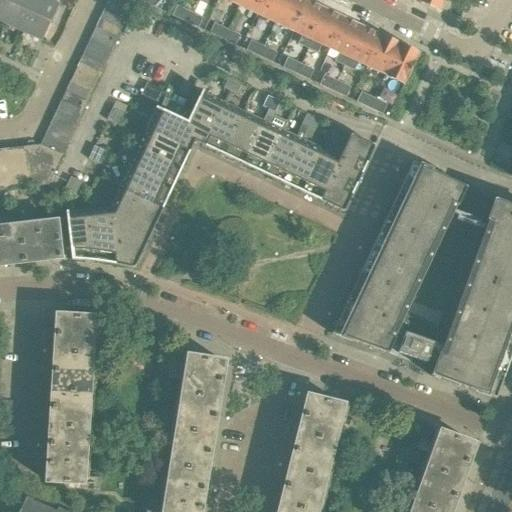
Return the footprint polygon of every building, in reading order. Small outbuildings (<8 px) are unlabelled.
[(0,0),(0,22),(6,25),(17,0),(0,0)] [(17,0),(6,25),(24,33),(39,0),(17,0)] [(46,0),(39,0),(24,33),(41,42),(58,5),(46,0)] [(123,0),(108,0),(106,6),(127,17),(133,5),(123,0)] [(164,0),(149,0),(147,5),(160,11),(165,0),(164,0)] [(240,0),(238,6),(257,15),(264,0),(240,0)] [(264,0),(257,15),(275,23),(285,0),(264,0)] [(285,0),(275,23),(293,32),(308,2),(304,0),(285,0)] [(420,0),(420,2),(439,11),(444,0),(420,0)] [(298,43),(308,48),(325,10),(308,2),(293,32),(302,36),(298,43)] [(106,6),(100,17),(122,27),(127,17),(106,6)] [(172,16),(185,23),(190,12),(177,6),(172,16)] [(321,45),(330,50),(345,19),(325,10),(308,48),(318,53),(321,45)] [(190,12),(185,23),(198,29),(203,18),(190,12)] [(100,17),(95,28),(117,38),(122,27),(100,17)] [(335,61),(345,65),(362,27),(345,19),(330,50),(338,53),(335,61)] [(209,34),(222,40),(227,30),(214,24),(209,34)] [(358,63),(367,67),(382,36),(381,36),(362,27),(345,65),(355,70),(358,63)] [(95,28),(91,38),(112,48),(117,38),(95,28)] [(227,30),(222,40),(235,46),(240,36),(227,30)] [(367,67),(385,76),(400,44),(382,36),(367,67)] [(91,38),(85,49),(107,60),(112,48),(91,38)] [(246,52),(259,58),(264,47),(251,41),(246,52)] [(400,44),(385,76),(404,85),(419,53),(400,44)] [(264,47),(259,58),(272,64),(277,53),(264,47)] [(85,49),(81,60),(102,70),(107,60),(85,49)] [(282,69),(295,75),(300,64),(287,58),(282,69)] [(81,60),(76,70),(97,80),(102,70),(81,60)] [(300,64),(295,75),(308,80),(313,70),(300,64)] [(76,70),(70,81),(92,91),(97,80),(76,70)] [(319,86),(332,92),(337,81),(324,75),(319,86)] [(223,88),(230,92),(235,81),(228,78),(223,88)] [(70,81),(65,92),(87,102),(92,91),(70,81)] [(235,81),(230,92),(236,95),(241,84),(235,81)] [(337,81),(332,92),(345,98),(350,87),(337,81)] [(65,92),(60,103),(82,113),(87,102),(65,92)] [(192,112),(183,108),(178,119),(187,123),(194,142),(204,147),(224,103),(203,93),(203,92),(202,92),(192,112)] [(356,103),(369,109),(374,99),(361,92),(356,103)] [(262,107),(268,110),(274,99),(267,96),(262,107)] [(156,110),(146,132),(190,152),(194,142),(187,123),(178,119),(183,108),(166,99),(160,110),(156,108),(155,110),(156,110)] [(268,110),(263,121),(243,165),(262,174),(283,131),(287,122),(274,116),(280,102),(274,99),(268,110)] [(374,99),(369,109),(382,115),(387,105),(374,99)] [(60,103),(55,113),(77,123),(82,113),(60,103)] [(244,112),(224,103),(204,147),(223,156),(244,112)] [(113,108),(110,114),(121,120),(124,113),(113,108)] [(263,121),(244,112),(223,156),(243,165),(263,121)] [(55,113),(50,124),(72,134),(77,123),(55,113)] [(121,120),(110,114),(107,121),(118,126),(121,120)] [(301,125),(308,129),(313,118),(306,114),(301,125)] [(313,118),(308,129),(314,132),(320,121),(313,118)] [(50,124),(45,135),(67,145),(72,134),(50,124)] [(296,137),(283,131),(262,174),(282,184),(302,140),(308,129),(301,125),(296,137)] [(146,132),(137,151),(180,171),(190,152),(146,132)] [(338,143),(345,146),(351,135),(344,132),(338,143)] [(45,135),(40,145),(62,156),(67,145),(45,135)] [(351,135),(345,146),(340,158),(341,158),(321,202),(344,213),(375,147),(351,135)] [(322,149),(302,140),(282,184),(301,193),(322,149)] [(40,145),(24,147),(28,187),(48,185),(62,156),(40,145)] [(24,147),(6,149),(11,189),(28,187),(24,147)] [(95,147),(92,153),(102,159),(105,152),(95,147)] [(6,149),(0,150),(0,190),(2,190),(11,189),(6,149)] [(341,158),(340,158),(322,149),(301,193),(321,202),(341,158)] [(137,151),(128,171),(171,191),(180,171),(137,151)] [(102,159),(92,153),(88,160),(99,165),(102,159)] [(388,355),(390,349),(426,364),(427,361),(435,364),(431,376),(496,400),(511,354),(511,206),(494,200),(493,201),(465,191),(466,189),(412,163),(331,334),(388,355)] [(110,208),(116,266),(124,267),(134,270),(171,191),(128,171),(110,208)] [(70,178),(67,184),(78,189),(81,183),(70,178)] [(78,189),(67,184),(64,191),(75,196),(78,189)] [(102,263),(116,266),(110,208),(88,211),(94,262),(102,263)] [(71,260),(94,262),(88,211),(67,213),(67,212),(65,213),(71,260)] [(0,229),(0,265),(61,258),(57,223),(0,229)] [(57,316),(50,428),(47,483),(82,485),(93,318),(57,316)] [(189,357),(177,429),(163,511),(199,511),(224,362),(189,357)] [(308,397),(299,434),(279,511),(315,511),(343,405),(308,397)] [(441,433),(412,511),(449,511),(474,445),(441,433)] [(26,498),(19,511),(65,511),(58,508),(56,511),(26,498)]
